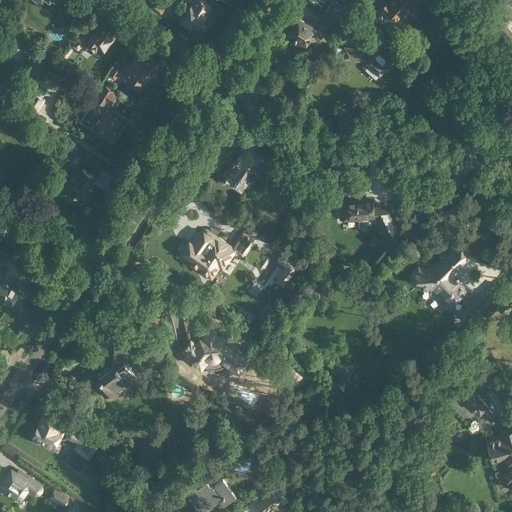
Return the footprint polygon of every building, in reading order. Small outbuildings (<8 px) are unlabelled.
[(156,0),(156,1),(155,0),(149,8),(159,15),(165,7),(160,4),(161,2),(158,0),(156,0)] [(212,6),(203,0),(191,0),(190,2),(192,3),(182,17),(180,16),(178,19),(186,25),(188,21),(197,27),(202,20),(203,21),(205,20),(209,16),(208,13),(207,13),(212,6)] [(382,8),(380,6),(368,19),(375,24),(379,20),(391,31),(399,22),(397,19),(402,13),(405,15),(410,9),(407,7),(413,0),(412,0),(392,0),(389,4),(387,2),(382,8)] [(15,7),(6,2),(0,13),(9,18),(15,7)] [(505,22),(489,2),(480,10),(496,29),(497,29),(502,24),(511,36),(511,30),(509,27),(505,22)] [(340,16),(327,7),(322,14),(335,23),(340,16)] [(296,36),(295,39),(304,44),(308,37),(314,41),(321,29),(326,32),(330,25),(331,26),(334,22),(324,15),(322,19),(321,18),(315,28),(299,17),(295,23),(292,21),(287,30),(296,36)] [(358,23),(352,18),(345,26),(351,32),(358,23)] [(81,45),(90,53),(99,42),(106,47),(120,28),(112,21),(110,24),(104,19),(87,41),(80,36),(72,46),(77,50),(81,45)] [(511,43),(511,36),(502,24),(497,29),(510,45),(511,43)] [(362,50),(343,47),(335,46),(334,57),(342,58),(362,61),(362,60),(379,75),(395,56),(374,37),(368,44),(368,46),(369,48),(365,53),(362,50)] [(148,74),(156,61),(147,55),(150,51),(142,45),(130,63),(126,59),(121,66),(116,62),(107,75),(115,79),(118,74),(126,80),(128,76),(137,82),(138,80),(146,85),(152,77),(148,74)] [(73,49),(70,47),(64,55),(67,58),(73,49)] [(25,66),(40,74),(48,59),(34,50),(25,66)] [(65,63),(56,57),(53,62),(62,68),(65,63)] [(32,88),(34,83),(24,77),(21,81),(32,88)] [(269,78),(264,83),(272,91),(277,85),(269,78)] [(110,104),(118,93),(105,85),(96,99),(104,104),(106,101),(110,104)] [(266,97),(262,90),(257,93),(261,100),(266,97)] [(33,116),(37,110),(37,111),(44,100),(33,92),(26,103),(27,103),(23,109),(33,116)] [(151,99),(142,93),(136,102),(144,108),(151,99)] [(105,108),(96,103),(89,115),(95,119),(90,128),(104,137),(105,134),(112,139),(117,131),(119,132),(123,124),(109,116),(110,115),(105,112),(105,113),(103,112),(105,108)] [(77,153),(80,148),(73,143),(66,154),(73,158),(76,153),(77,153)] [(247,147),(232,170),(228,174),(232,176),(232,179),(235,181),(235,183),(242,188),(244,185),(245,185),(249,179),(253,179),(257,173),(256,170),(263,158),(247,147)] [(297,174),(286,167),(282,173),(292,180),(297,174)] [(78,177),(73,173),(63,187),(77,197),(74,202),(81,206),(86,198),(87,199),(88,197),(90,196),(91,194),(91,192),(92,190),(89,187),(91,185),(89,184),(94,177),(83,170),(78,177)] [(349,219),(375,216),(373,199),(347,201),(349,219)] [(385,236),(383,236),(380,240),(380,242),(384,245),(400,225),(394,212),(381,219),(388,232),(385,236)] [(13,245),(20,234),(7,225),(9,223),(0,217),(0,236),(13,245)] [(219,266),(223,269),(235,250),(243,255),(254,238),(243,230),(233,246),(207,229),(206,231),(204,229),(200,234),(196,232),(191,241),(189,239),(181,251),(191,258),(188,262),(211,278),(219,266)] [(450,305),(468,289),(460,281),(459,281),(453,275),(459,269),(458,269),(461,267),(470,258),(468,255),(470,253),(462,244),(460,246),(457,243),(444,256),(443,255),(439,259),(440,260),(433,266),(418,266),(418,271),(416,271),(415,271),(414,272),(413,273),(412,274),(411,276),(411,277),(411,278),(411,279),(412,281),(412,282),(413,282),(414,283),(415,284),(416,284),(424,284),(424,285),(426,285),(426,287),(433,287),(450,305)] [(300,265),(282,253),(281,253),(276,260),(284,266),(274,281),(284,288),(300,265)] [(19,291),(0,278),(0,300),(9,306),(19,291)] [(509,298),(504,292),(483,311),(488,317),(509,298)] [(488,306),(479,296),(473,302),(482,312),(488,306)] [(227,364),(228,362),(239,371),(250,356),(222,335),(216,336),(215,331),(205,333),(206,338),(200,339),(197,344),(191,339),(183,350),(189,354),(187,357),(201,368),(202,366),(204,367),(205,368),(206,369),(208,369),(209,370),(211,370),(213,370),(214,370),(217,369),(219,369),(220,368),(222,368),(223,367),(224,366),(226,365),(227,364)] [(115,345),(111,368),(98,378),(100,380),(95,384),(105,397),(110,393),(114,391),(119,397),(132,387),(134,386),(135,385),(138,383),(140,383),(142,382),(137,376),(138,375),(127,361),(129,347),(127,347),(127,343),(117,338),(116,345),(115,345)] [(145,356),(138,351),(137,359),(138,361),(145,356)] [(149,357),(145,360),(152,369),(156,366),(149,357)] [(458,395),(480,416),(484,411),(492,418),(495,415),(488,408),(490,405),(476,392),(474,394),(467,386),(458,395)] [(256,417),(237,403),(231,412),(250,425),(256,417)] [(61,423),(41,415),(31,440),(58,452),(62,444),(58,442),(59,439),(61,440),(68,425),(61,423)] [(511,428),(498,432),(498,434),(486,438),(492,461),(503,458),(507,472),(505,473),(510,491),(511,490),(511,428)] [(89,459),(98,446),(82,434),(81,435),(69,430),(65,438),(77,443),(74,448),(89,459)] [(216,453),(222,461),(242,447),(236,439),(216,453)] [(0,489),(20,503),(27,491),(32,495),(34,495),(36,495),(37,495),(39,494),(40,494),(41,493),(42,491),(43,490),(43,489),(43,487),(43,485),(42,484),(41,483),(40,482),(17,467),(16,469),(10,465),(4,474),(2,474),(0,474),(0,489)] [(196,490),(192,486),(185,492),(195,505),(200,501),(206,509),(219,499),(224,505),(236,496),(223,478),(214,484),(216,487),(212,490),(207,482),(196,490)] [(56,486),(48,497),(63,506),(70,495),(56,486)] [(271,492),(255,504),(260,511),(264,511),(278,502),(271,492)]
